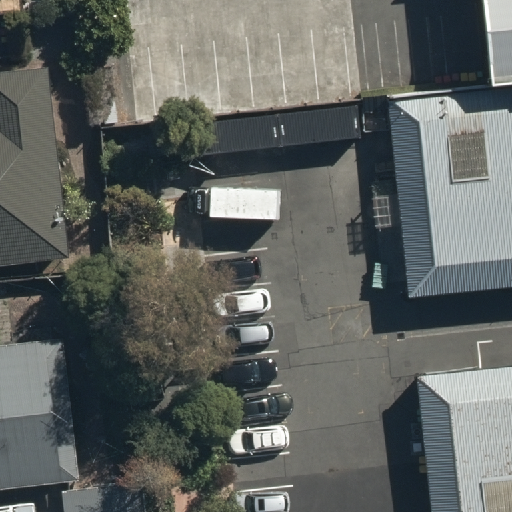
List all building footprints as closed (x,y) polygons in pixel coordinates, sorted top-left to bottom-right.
[(0,268),(71,261),(50,69),(0,74),(0,268)] [(511,89),(391,102),(410,293),(511,282),(511,89)] [(0,348),(0,492),(82,483),(65,341),(0,348)] [(511,511),(511,361),(412,372),(426,511),(511,511)] [(126,511),(124,482),(64,487),(66,511),(126,511)]
